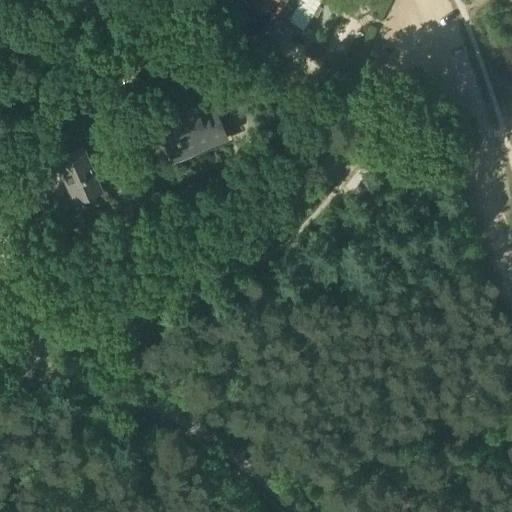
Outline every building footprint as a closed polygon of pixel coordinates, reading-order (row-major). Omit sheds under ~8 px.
[(247,0),(271,14),(268,20),(283,30),(288,21),(302,29),(319,0),(247,0)] [(145,45),(123,56),(130,71),(152,60),(152,59),(155,58),(149,44),(146,46),(145,45)] [(155,47),(151,49),(155,58),(152,59),(152,60),(162,66),(190,84),(203,64),(174,46),(168,56),(158,51),(155,47)] [(193,107),(155,123),(171,159),(224,136),(210,103),(194,110),(193,107)] [(82,148),(54,160),(72,201),(100,189),(82,148)]
